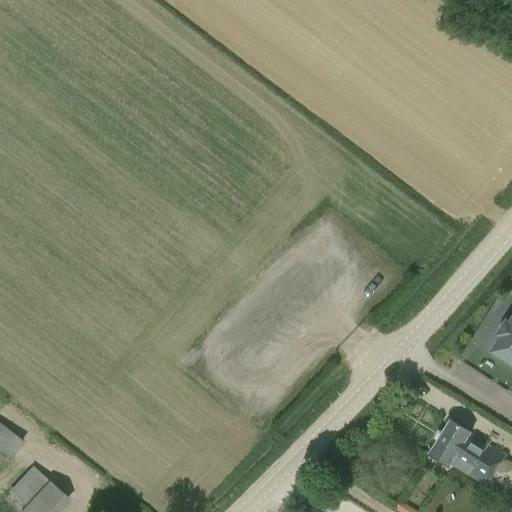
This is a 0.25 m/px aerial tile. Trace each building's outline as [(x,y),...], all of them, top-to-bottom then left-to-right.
[(262,412),(293,371),(270,353),(272,351),(246,332),(237,343),(230,338),(244,321),(230,310),(193,359),(262,412)] [(501,335),(493,350),(511,361),(511,318),(511,320),(507,319),(498,332),(501,335)] [(23,442),(21,441),(8,430),(12,425),(18,417),(4,405),(0,410),(0,453),(10,461),(23,442)] [(504,456),(470,435),(470,433),(450,421),(429,455),(449,467),(451,465),(485,486),(504,456)] [(60,511),(71,501),(48,480),(20,511),(60,511)]
